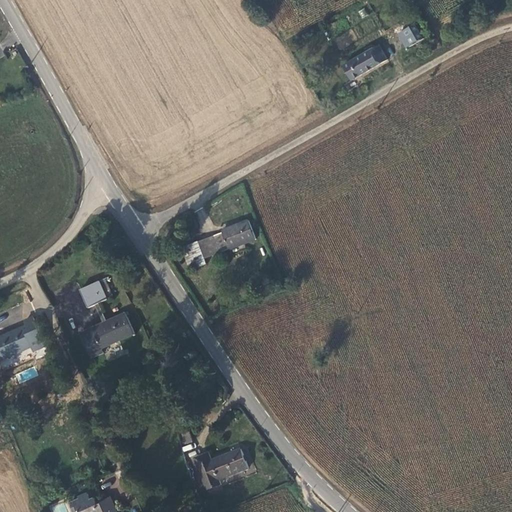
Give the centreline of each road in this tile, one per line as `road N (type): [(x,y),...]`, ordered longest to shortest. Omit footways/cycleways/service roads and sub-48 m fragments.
road 1 (unclassified): [(138,231),(481,36),(511,28)]
road 2 (tertiary): [(348,511),(275,434),(138,231)]
road 3 (unknown): [(30,268),(39,314),(103,485)]
road 4 (tertiary): [(106,182),(3,0)]
road 5 (tertiary): [(0,281),(60,245),(106,182)]
